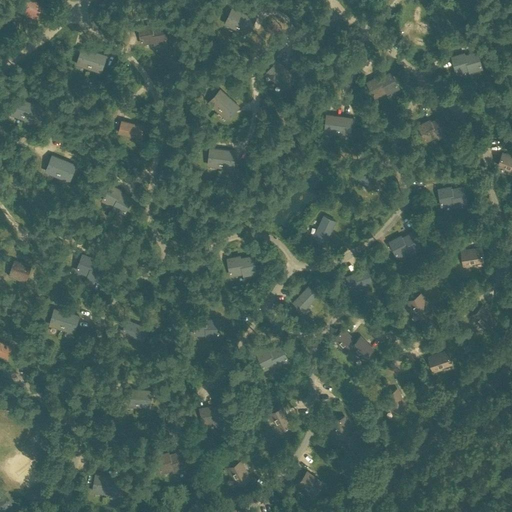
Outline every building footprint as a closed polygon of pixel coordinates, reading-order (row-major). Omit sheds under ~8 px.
[(25,0),(19,11),(36,20),(43,4),(38,1),(36,0),(25,0)] [(224,24),(237,30),(245,13),(233,7),(224,24)] [(245,13),(237,30),(249,36),(257,19),(245,13)] [(152,25),(139,27),(142,44),(144,43),(149,43),(149,40),(154,39),(152,27),(152,25)] [(165,25),(152,27),(154,39),(154,42),(160,41),(160,43),(165,42),(168,42),(165,25)] [(76,65),(89,69),(95,51),(82,47),(76,65)] [(95,51),(89,69),(102,73),(108,55),(95,51)] [(477,52),(465,55),(468,67),(469,70),(474,68),(475,70),(480,69),(482,68),(477,52)] [(464,53),(452,57),(457,73),(459,73),(464,71),(463,69),(468,67),(465,55),(464,53)] [(265,73),(275,82),(288,67),(278,59),(265,73)] [(288,67),(275,82),(286,90),(298,76),(288,67)] [(391,72),(379,78),(385,89),(386,91),(391,89),(392,91),(396,89),(399,87),(391,72)] [(378,76),(367,82),(375,97),(377,96),(382,94),(380,92),(385,89),(379,78),(378,76)] [(208,102),(218,112),(231,97),(221,88),(208,102)] [(9,114),(22,119),(28,101),(16,96),(9,114)] [(231,97),(218,112),(228,121),(241,107),(231,97)] [(28,101),(22,119),(35,123),(41,105),(28,101)] [(324,133),(338,134),(340,115),(327,114),(324,133)] [(340,115),(338,134),(351,136),(353,117),(340,115)] [(442,116),(431,122),(436,133),(437,135),(442,133),(443,135),(448,133),(450,132),(442,116)] [(118,134),(142,139),(146,126),(142,125),(122,120),(118,134)] [(430,120),(418,126),(426,141),(428,140),(433,138),(431,136),(436,133),(431,122),(430,120)] [(208,166),(221,168),(223,149),(210,147),(208,166)] [(223,149),(221,168),(234,170),(237,150),(223,149)] [(511,155),(503,152),(498,165),(508,169),(507,171),(511,173),(511,155)] [(48,165),(46,172),(57,176),(64,160),(52,155),(51,159),(48,165)] [(64,160),(57,176),(58,177),(68,181),(69,181),(72,174),(74,169),(76,165),(64,160)] [(351,174),(370,190),(379,179),(376,176),(360,164),(351,174)] [(110,185),(102,200),(104,201),(109,204),(110,201),(115,204),(120,193),(122,191),(110,185)] [(451,186),(438,189),(441,206),(444,205),(449,204),(448,202),(453,201),(451,189),(451,186)] [(464,186),(451,189),(453,201),(454,204),(459,203),(460,205),(464,204),(467,204),(464,186)] [(115,204),(114,206),(118,209),(117,211),(122,213),(124,214),(132,199),(120,193),(115,204)] [(315,236),(327,243),(337,221),(324,215),(319,227),(315,236)] [(413,232),(402,238),(408,249),(409,251),(413,249),(414,251),(419,248),(421,247),(413,232)] [(401,236),(389,242),(397,257),(399,256),(404,253),(403,251),(408,249),(402,238),(401,236)] [(481,247),(461,250),(464,268),(473,266),(472,263),(474,263),(484,262),(481,247)] [(82,254),(76,270),(78,271),(83,273),(84,270),(89,272),(93,261),(94,258),(82,254)] [(240,256),(227,258),(231,275),(233,275),(238,274),(238,271),(243,271),(241,258),(240,256)] [(253,256),(241,258),(243,271),(243,273),(248,272),(249,274),(254,274),(256,273),(253,256)] [(9,276),(26,282),(32,266),(15,261),(9,276)] [(89,272),(88,275),(93,277),(92,279),(97,281),(99,282),(105,265),(93,261),(89,272)] [(347,277),(351,289),(372,282),(368,270),(347,277)] [(294,302),(303,311),(318,295),(309,286),(294,302)] [(421,294),(406,302),(410,310),(413,308),(413,309),(418,319),(419,318),(430,312),(425,302),(424,300),(421,294)] [(482,305),(470,317),(476,323),(478,321),(479,322),(486,330),(497,320),(482,305)] [(52,318),(49,325),(50,325),(61,329),(67,312),(55,308),(53,312),(52,318)] [(67,312),(61,329),(62,329),(73,332),(74,333),(76,326),(77,320),(79,316),(67,312)] [(206,332),(206,320),(206,317),(193,318),(194,335),(202,335),(201,332),(206,332)] [(219,319),(206,320),(206,332),(206,335),(212,334),(212,337),(217,337),(219,337),(219,319)] [(122,332),(143,340),(148,328),(127,320),(122,332)] [(343,329),(335,337),(342,344),(340,346),(345,352),(350,347),(356,342),(343,329)] [(356,342),(350,347),(354,352),(357,350),(364,357),(372,350),(360,338),(356,342)] [(0,355),(7,358),(12,346),(0,341),(0,355)] [(281,345),(270,350),(275,362),(276,364),(281,362),(282,364),(286,362),(289,361),(281,345)] [(269,348),(257,354),(264,369),(267,368),(271,366),(270,364),(275,362),(270,350),(269,348)] [(435,355),(428,357),(433,373),(442,370),(441,368),(442,367),(452,364),(447,351),(437,354),(435,355)] [(130,407),(138,408),(139,389),(126,387),(124,406),(130,407)] [(139,389),(138,408),(151,409),(153,390),(139,389)] [(397,389),(382,397),(386,405),(389,403),(390,405),(394,414),(407,407),(401,397),(400,395),(397,389)] [(226,405),(213,408),(215,420),(216,422),(221,422),(221,424),(226,423),(229,423),(226,405)] [(215,421),(213,408),(212,406),(200,408),(203,425),(211,424),(211,421),(215,421)] [(283,406),(267,414),(271,422),(274,421),(275,422),(279,431),(293,424),(283,406)] [(336,440),(343,437),(351,434),(345,417),(333,421),(336,431),(333,432),(336,440)] [(351,434),(343,437),(349,454),(363,449),(358,432),(351,434)] [(182,451),(169,454),(173,466),(174,469),(179,467),(179,470),(184,468),(187,467),(182,451)] [(173,467),(169,455),(169,452),(156,456),(162,473),(169,471),(168,468),(173,467)] [(241,460),(226,469),(230,477),(232,475),(233,476),(238,486),(251,479),(241,460)] [(307,471),(296,485),(303,490),(305,488),(306,489),(314,495),(323,483),(307,471)] [(92,492),(106,494),(109,476),(96,474),(92,492)] [(109,476),(106,494),(119,496),(122,478),(109,476)] [(0,503),(0,511),(9,511),(14,509),(7,499),(0,503)]
